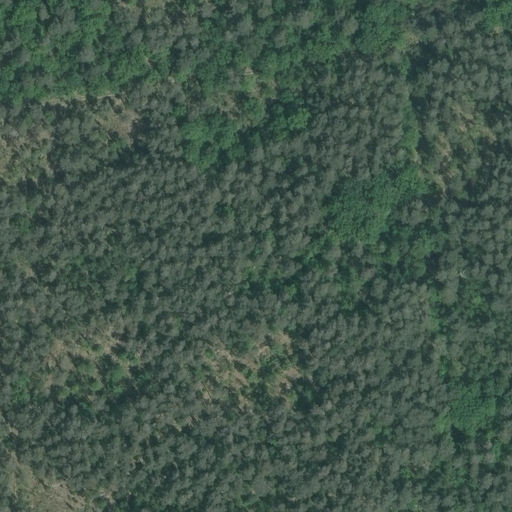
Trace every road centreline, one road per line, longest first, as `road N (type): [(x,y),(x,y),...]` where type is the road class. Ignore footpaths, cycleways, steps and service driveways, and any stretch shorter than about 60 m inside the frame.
road 1 (track): [(511,34),(0,112)]
road 2 (track): [(0,306),(33,280),(48,106)]
